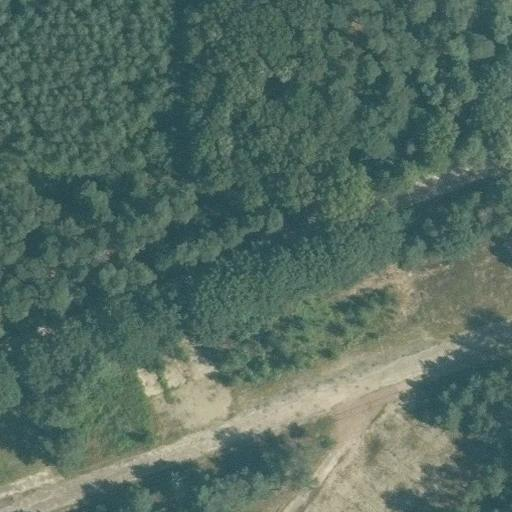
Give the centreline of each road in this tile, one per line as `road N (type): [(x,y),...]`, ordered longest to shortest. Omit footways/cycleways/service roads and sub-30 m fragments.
road 1 (track): [(511,158),(0,347)]
road 2 (track): [(12,511),(511,325)]
